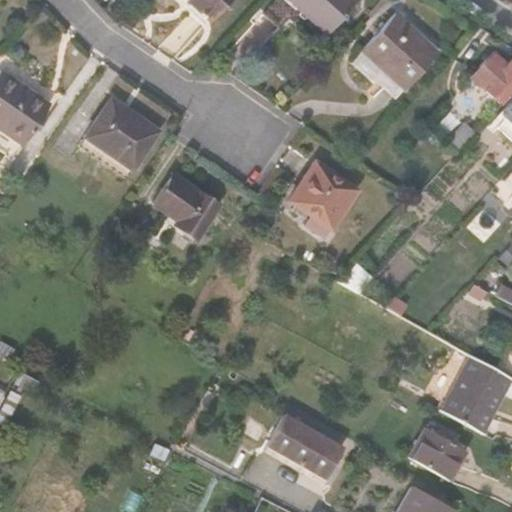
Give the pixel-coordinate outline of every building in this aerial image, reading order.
[(302,0),(322,19),(340,0),(302,0)] [(398,78),(433,42),(390,2),(355,38),(398,78)] [(465,67),(493,95),(511,74),(511,50),(508,46),(499,55),(487,44),(465,67)] [(70,69),(77,57),(69,54),(63,67),(70,69)] [(0,123),(14,133),(42,91),(0,64),(0,123)] [(72,122),(119,158),(148,118),(99,84),(72,122)] [(511,84),(495,101),(511,114),(511,84)] [(452,142),(462,130),(469,124),(456,111),(437,131),(448,141),(452,142)] [(462,130),(469,136),(475,129),(469,124),(462,130)] [(284,194),(321,219),(349,180),(309,151),(296,169),(300,171),(284,194)] [(163,218),(185,233),(211,195),(164,164),(145,193),(160,204),(168,209),(165,214),(163,218)] [(280,191),(284,194),(300,171),(296,169),(280,191)] [(157,209),(165,214),(168,209),(160,204),(157,209)] [(491,249),(497,252),(508,242),(504,236),(491,249)] [(488,269),(494,263),(492,258),(497,252),(491,249),(479,262),(488,269)] [(473,290),(479,282),(467,275),(460,282),(473,290)] [(511,286),(501,280),(494,290),(511,299),(511,286)] [(395,300),(389,294),(390,289),(384,284),(373,295),(391,306),(395,300)] [(473,331),(511,352),(511,315),(489,303),(473,331)] [(433,404),(474,427),(498,385),(475,372),(483,359),(464,348),(433,404)] [(498,385),(511,393),(511,392),(511,375),(483,359),(475,372),(498,385)] [(0,407),(8,411),(16,394),(0,386),(0,407)] [(257,441),(313,475),(334,441),(277,408),(257,441)] [(400,450),(440,473),(458,442),(417,419),(400,450)] [(442,511),(446,506),(406,480),(387,511),(442,511)]
